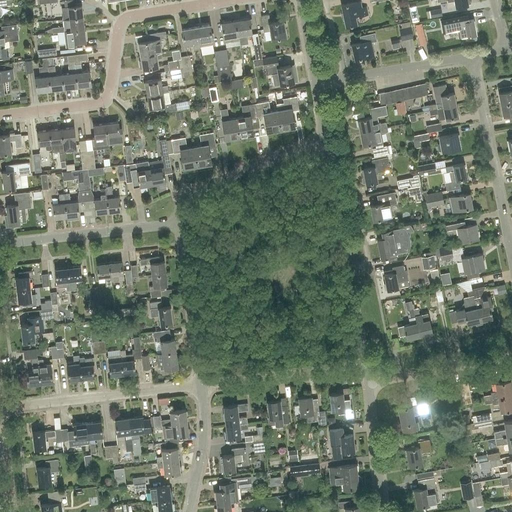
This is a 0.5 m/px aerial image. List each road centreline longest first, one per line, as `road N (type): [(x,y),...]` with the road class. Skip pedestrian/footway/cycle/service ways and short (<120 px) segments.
road 1 (residential): [(0,116),(98,103),(109,93),(125,18),(231,0)]
road 2 (residential): [(366,366),(327,142)]
road 3 (residential): [(511,259),(472,56)]
road 4 (residential): [(0,408),(202,385)]
road 5 (residential): [(0,243),(177,219)]
road 6 (residential): [(177,219),(189,194),(327,142)]
road 7 (residential): [(202,385),(177,219)]
road 8 (residential): [(202,385),(366,366)]
road 9 (residential): [(317,83),(472,56)]
road 10 (residential): [(370,384),(511,358)]
road 11 (residential): [(383,511),(370,384)]
road 12 (residential): [(189,511),(203,437),(202,385)]
